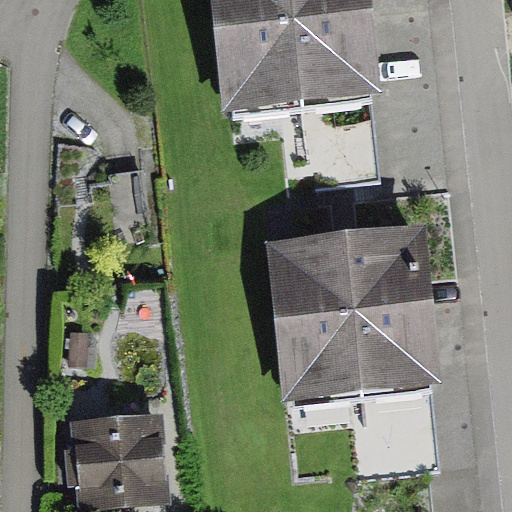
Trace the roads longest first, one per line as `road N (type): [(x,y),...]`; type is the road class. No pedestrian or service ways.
road 1 (residential): [(45,0),(19,511)]
road 2 (residential): [(477,0),(511,345)]
